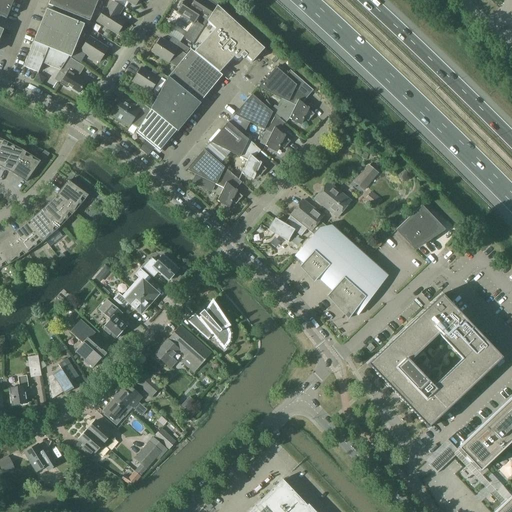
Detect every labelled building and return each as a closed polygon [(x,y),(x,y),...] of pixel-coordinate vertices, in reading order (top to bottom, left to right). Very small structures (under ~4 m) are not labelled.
[(14,0),(0,0),(0,16),(7,19),(14,0)] [(98,0),(50,0),(48,5),(90,21),(98,0)] [(130,3),(135,6),(138,0),(113,0),(126,8),(130,3)] [(202,16),(208,20),(216,7),(205,0),(194,0),(193,3),(189,0),(185,0),(183,3),(182,2),(178,7),(180,8),(177,13),(183,16),(181,18),(182,20),(185,22),(187,22),(189,20),(193,23),(194,23),(195,21),(198,16),(202,16)] [(117,34),(125,21),(118,16),(123,8),(113,2),(107,10),(105,9),(97,21),(117,34)] [(264,49),(217,6),(216,7),(208,20),(207,22),(215,29),(194,52),(219,73),(234,57),(237,59),(239,59),(241,57),(244,59),(246,57),(252,62),(264,49)] [(46,9),(33,42),(68,56),(71,57),(84,25),(46,9)] [(193,23),(186,34),(195,40),(203,27),(201,25),(202,25),(195,21),(194,23),(193,23)] [(86,26),(83,31),(89,35),(92,30),(86,26)] [(81,51),(99,62),(108,49),(90,37),(81,51)] [(161,38),(152,52),(169,63),(176,68),(186,55),(190,49),(176,40),(173,46),(161,38)] [(24,66),(38,72),(42,63),(60,70),(62,67),(68,71),(60,83),(67,88),(68,86),(78,93),(81,88),(82,89),(86,82),(75,74),(81,64),(68,56),(33,42),(24,66)] [(219,73),(194,52),(191,50),(186,55),(176,68),(168,77),(184,90),(200,103),(222,76),(219,73)] [(276,67),(259,87),(286,101),(281,113),(279,111),(277,112),(275,114),(271,110),(271,111),(283,121),(289,119),(298,100),(300,101),(311,88),(290,70),(286,75),(276,67)] [(150,92),(157,97),(168,77),(154,68),(151,74),(142,68),(133,81),(150,92)] [(146,97),(142,104),(150,109),(150,110),(151,110),(176,131),(177,131),(182,125),(166,112),(184,90),(168,77),(157,97),(154,102),(146,97)] [(200,103),(184,90),(166,112),(182,125),(200,103)] [(252,95),(234,115),(243,119),(266,130),(271,133),(265,146),(276,152),(279,147),(279,146),(284,149),(291,142),(282,137),(283,135),(276,129),(283,121),(271,111),(252,95)] [(150,109),(142,104),(139,102),(135,107),(123,99),(119,104),(117,104),(116,105),(115,107),(115,108),(115,110),(112,115),(129,126),(130,123),(139,128),(136,132),(159,151),(163,146),(164,147),(170,140),(169,140),(176,131),(151,110),(150,110),(150,109)] [(307,107),(300,101),(298,100),(289,119),(300,124),(303,119),(308,121),(308,122),(315,114),(306,110),(306,108),(307,107)] [(234,115),(228,122),(237,130),(243,119),(234,115)] [(210,142),(248,160),(250,155),(253,158),(260,150),(237,130),(228,122),(210,142)] [(3,140),(2,141),(3,142),(0,149),(0,166),(2,168),(2,166),(10,170),(9,172),(10,172),(22,151),(21,151),(14,149),(14,148),(14,147),(13,146),(12,146),(11,146),(11,147),(10,147),(10,148),(7,146),(8,143),(8,144),(8,143),(3,140)] [(28,157),(28,158),(24,156),(26,153),(27,153),(21,150),(21,151),(22,151),(10,172),(11,172),(12,170),(15,172),(14,174),(18,177),(19,176),(26,180),(25,182),(26,182),(40,162),(39,161),(38,162),(32,159),(32,158),(31,157),(30,157),(29,157),(28,157)] [(46,159),(49,154),(44,150),(41,155),(46,159)] [(205,190),(225,168),(204,150),(186,170),(196,175),(192,183),(205,190)] [(260,177),(267,169),(258,165),(258,163),(259,162),(253,158),(250,155),(248,160),(241,173),(252,179),(255,174),(260,176),(260,177)] [(354,182),(364,191),(378,173),(368,164),(354,182)] [(236,204),(243,197),(234,192),(235,190),(241,182),(236,177),(225,168),(205,190),(210,192),(214,183),(224,188),(217,201),(228,207),(231,202),(231,201),(236,204)] [(80,201),(80,200),(82,197),(85,199),(84,199),(85,200),(88,196),(68,181),(70,183),(67,186),(65,184),(62,188),(63,189),(58,196),(57,195),(56,195),(74,211),(75,210),(78,204),(78,205),(79,204),(80,204),(81,204),(81,203),(81,202),(81,201),(80,201)] [(328,183),(314,199),(338,217),(351,201),(328,183)] [(372,191),(366,198),(377,206),(382,200),(378,196),(372,191)] [(60,226),(60,225),(64,220),(65,220),(66,220),(66,219),(67,219),(67,218),(67,217),(67,216),(69,213),(71,215),(71,216),(76,211),(75,210),(74,211),(56,195),(56,196),(58,198),(55,200),(53,199),(50,202),(51,203),(45,209),(44,208),(43,209),(60,226)] [(302,200),(290,216),(307,229),(310,224),(314,227),(323,216),(303,200),(302,200)] [(442,230),(443,229),(421,207),(397,230),(415,249),(415,248),(428,239),(429,241),(433,240),(432,237),(442,230)] [(61,226),(60,225),(60,226),(43,209),(44,211),(42,214),(40,212),(36,215),(37,216),(31,222),(30,221),(29,221),(44,240),(45,239),(49,234),(50,234),(51,234),(52,233),(52,232),(52,231),(52,230),(54,227),(57,229),(56,230),(57,230),(61,226)] [(302,236),(307,229),(290,216),(283,225),(275,220),(270,230),(281,236),(289,243),(289,242),(288,242),(295,230),(302,236)] [(36,244),(36,243),(38,240),(41,243),(40,243),(41,244),(46,240),(45,239),(44,240),(29,221),(29,222),(30,224),(27,226),(26,224),(22,227),(22,228),(16,233),(15,232),(14,232),(27,252),(28,251),(33,246),(33,247),(34,247),(35,247),(36,246),(36,245),(36,244)] [(301,265),(308,273),(340,236),(330,228),(319,231),(298,254),(305,260),(301,265)] [(19,255),(22,252),(24,255),(24,256),(29,252),(28,251),(27,252),(14,232),(14,233),(15,235),(12,237),(10,235),(6,237),(7,238),(0,242),(0,245),(10,263),(11,262),(16,258),(17,258),(18,258),(19,257),(19,256),(19,255)] [(316,281),(321,274),(328,280),(355,250),(340,236),(308,273),(316,281)] [(1,265),(4,263),(6,265),(6,266),(11,263),(11,262),(10,263),(0,245),(0,268),(1,268),(1,267),(1,266),(1,265)] [(328,295),(336,302),(371,263),(355,250),(328,280),(335,287),(328,295)] [(169,262),(163,256),(156,263),(152,259),(143,268),(153,277),(158,272),(159,273),(162,276),(162,275),(168,281),(169,279),(170,280),(175,276),(173,275),(178,270),(175,267),(176,265),(171,260),(169,262)] [(371,263),(336,302),(350,318),(364,299),(365,300),(386,277),(371,263)] [(107,274),(111,270),(106,266),(102,270),(107,274)] [(139,278),(130,287),(150,304),(152,302),(151,302),(158,294),(146,283),(151,278),(140,269),(135,275),(139,278)] [(103,287),(101,290),(107,296),(110,293),(103,287)] [(149,305),(150,304),(130,287),(122,296),(119,293),(113,299),(124,308),(129,303),(131,305),(136,309),(141,314),(149,304),(149,305)] [(502,358),(484,339),(460,314),(442,295),(367,365),(386,384),(388,382),(398,391),(395,394),(401,399),(403,397),(412,407),(409,409),(428,429),(502,358)] [(127,327),(118,319),(123,313),(107,299),(98,310),(109,320),(103,326),(105,328),(104,330),(109,335),(111,333),(117,338),(118,337),(119,338),(123,333),(122,332),(127,327)] [(230,342),(231,334),(228,326),(212,304),(205,312),(204,310),(199,314),(201,316),(199,318),(195,313),(187,320),(208,340),(212,335),(225,349),(225,348),(230,342)] [(93,368),(101,358),(105,354),(89,340),(95,333),(80,320),(70,332),(82,343),(75,352),(84,359),(84,362),(88,366),(91,365),(93,368)] [(194,373),(211,354),(180,326),(155,355),(156,356),(155,357),(159,361),(160,360),(171,369),(177,362),(172,357),(179,349),(186,356),(181,362),(194,373)] [(60,339),(54,344),(60,354),(67,349),(60,339)] [(371,352),(375,348),(371,344),(367,348),(371,352)] [(38,356),(28,358),(31,377),(41,376),(38,356)] [(55,379),(49,383),(52,399),(64,392),(65,394),(73,388),(72,386),(69,382),(74,379),(78,377),(67,359),(62,362),(63,362),(58,364),(61,369),(53,374),(55,379)] [(152,396),(160,387),(145,374),(137,383),(152,396)] [(18,377),(19,384),(20,387),(10,389),(13,406),(27,403),(25,395),(26,395),(26,393),(27,393),(26,387),(28,386),(26,376),(18,377)] [(133,408),(136,411),(141,406),(134,400),(139,395),(128,386),(124,391),(123,389),(118,395),(117,394),(114,398),(114,399),(113,401),(123,410),(124,409),(128,413),(133,408)] [(511,496),(495,511),(511,511),(511,397),(457,449),(479,472),(511,440),(511,496)] [(125,417),(128,413),(124,409),(123,410),(113,401),(104,411),(105,412),(103,415),(116,426),(124,417),(125,417)] [(141,406),(136,411),(142,416),(147,410),(142,406),(141,406)] [(96,421),(87,430),(103,444),(106,447),(107,448),(115,440),(115,437),(111,434),(96,421)] [(154,436),(168,449),(176,442),(161,428),(154,436)] [(87,430),(79,440),(85,445),(82,449),(84,452),(94,460),(106,447),(103,444),(87,430)] [(146,469),(155,458),(158,461),(168,450),(153,437),(149,442),(135,459),(146,469)] [(43,451),(38,444),(25,453),(37,472),(50,464),(52,468),(59,464),(49,448),(43,451)] [(14,469),(9,458),(0,462),(0,466),(4,474),(14,469)] [(312,511),(282,480),(248,511),(312,511)]
